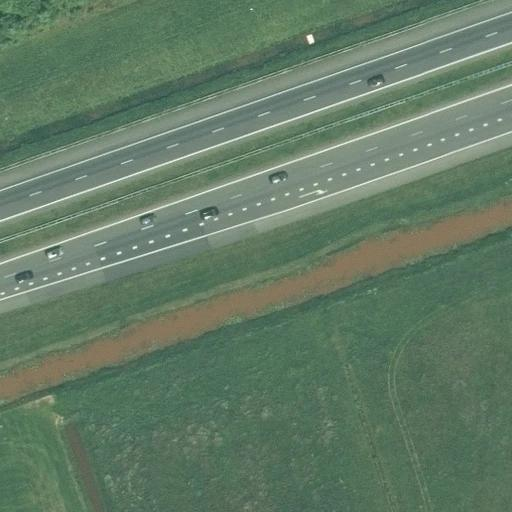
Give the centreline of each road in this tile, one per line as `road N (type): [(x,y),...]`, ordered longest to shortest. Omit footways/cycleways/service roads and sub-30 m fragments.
road 1 (motorway): [(0,277),(511,99)]
road 2 (motorway): [(511,19),(0,196)]
